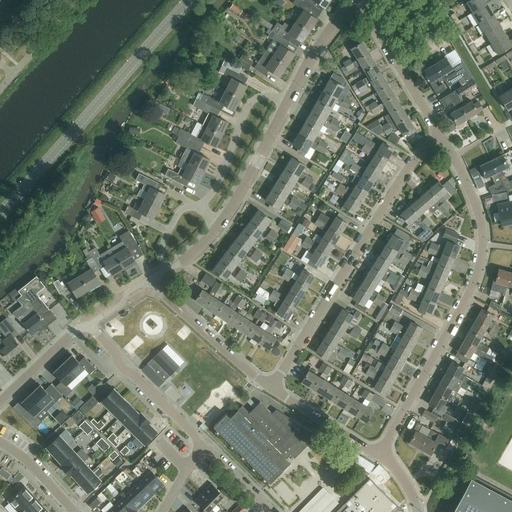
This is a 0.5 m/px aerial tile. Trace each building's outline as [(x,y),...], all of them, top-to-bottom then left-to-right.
[(311,7),(300,0),(298,0),(295,5),(303,10),(295,21),(310,31),(317,20),(307,13),(311,7)] [(469,0),(465,2),(472,13),(487,4),(484,0),(469,0)] [(243,11),(233,4),(229,9),(239,16),(243,11)] [(478,23),(493,14),(487,4),(472,13),(478,23)] [(459,21),(454,13),(450,16),(454,24),(459,21)] [(493,14),(478,23),(484,34),(499,25),(493,14)] [(310,31),(295,21),(291,27),(284,23),(282,26),(277,22),(274,27),(259,17),(257,20),(269,28),(288,41),(292,35),(302,42),(310,31)] [(465,31),(460,24),(456,26),(461,33),(465,31)] [(499,25),(484,34),(490,44),(505,35),(499,25)] [(269,28),(266,32),(269,35),(268,37),(280,45),(273,56),(286,65),(294,54),(284,47),(288,41),(269,28)] [(471,42),(466,34),(462,36),(467,44),(471,42)] [(505,35),(490,44),(497,55),(511,46),(505,35)] [(356,61),(369,53),(362,42),(357,45),(354,40),(348,44),(357,60),(352,63),(350,59),(343,63),(345,67),(356,61)] [(477,52),(472,44),(468,47),(473,54),(477,52)] [(214,51),(205,46),(202,52),(208,56),(208,55),(211,56),(214,51)] [(273,56),(265,51),(253,68),(265,76),(269,69),(279,76),(286,65),(273,56)] [(364,71),(376,64),(369,53),(356,61),(345,67),(348,72),(360,64),(364,71)] [(252,62),(242,55),(236,64),(247,71),(252,62)] [(484,62),(479,55),(475,57),(480,65),(484,62)] [(505,60),(503,56),(495,61),(498,65),(505,60)] [(445,58),(434,64),(445,83),(453,78),(459,74),(465,83),(470,80),(459,62),(451,68),(445,58)] [(230,78),(224,90),(240,97),(246,85),(235,80),(238,73),(237,73),(240,68),(225,60),(219,72),(230,78)] [(509,68),(504,61),(499,65),(504,71),(509,68)] [(495,66),(493,63),(485,68),(487,71),(495,66)] [(382,74),(376,64),(364,71),(368,77),(355,85),(358,89),(369,82),(382,74)] [(445,83),(434,64),(424,70),(429,80),(428,81),(436,95),(445,90),(441,85),(437,87),(433,80),(437,78),(439,82),(443,79),(445,83)] [(377,92),(388,85),(382,74),(369,82),(358,89),(360,93),(373,85),(377,92)] [(330,79),(323,90),(350,105),(352,101),(339,94),(346,83),(343,79),(341,77),(337,83),(330,79)] [(472,80),(463,85),(467,91),(476,86),(472,80)] [(395,95),(388,85),(377,92),(383,102),(378,105),(375,102),(365,108),(367,112),(382,103),(395,95)] [(467,91),(463,85),(456,89),(460,96),(467,91)] [(234,109),(240,97),(224,90),(219,101),(202,93),(198,100),(220,110),(223,104),(234,109)] [(350,105),(323,90),(317,101),(331,109),(334,104),(338,106),(340,106),(347,110),(350,105)] [(451,92),(468,119),(482,110),(477,101),(473,104),(471,101),(465,104),(456,90),(451,92)] [(511,108),(511,94),(509,90),(498,96),(507,111),(511,108)] [(457,125),(468,119),(451,92),(439,100),(443,108),(451,103),(456,110),(450,114),(457,125)] [(390,113),(401,106),(395,95),(382,103),(367,112),(368,112),(369,112),(370,113),(373,114),(386,107),(390,113)] [(209,121),(206,127),(222,134),(227,122),(216,117),(220,110),(198,100),(195,106),(204,110),(201,117),(209,121)] [(317,101),(311,111),(337,126),(339,123),(327,116),(331,109),(317,101)] [(408,117),(401,106),(390,113),(384,117),(388,123),(381,127),(378,121),(366,129),(377,135),(395,125),(408,117)] [(311,111),(305,122),(318,130),(321,125),(327,128),(328,127),(339,133),(341,129),(337,127),(337,126),(311,111)] [(377,135),(378,135),(383,138),(393,131),(393,132),(399,129),(403,134),(415,128),(408,117),(395,125),(377,135)] [(305,122),(298,133),(325,148),(327,144),(320,140),(321,139),(315,136),(318,130),(305,122)] [(172,133),(202,147),(205,141),(216,146),(222,134),(206,127),(206,128),(202,126),(197,137),(175,126),(172,133)] [(346,131),(340,140),(347,144),(352,135),(346,131)] [(202,147),(172,133),(179,136),(176,143),(186,148),(180,160),(203,171),(209,159),(198,154),(202,147)] [(322,152),(325,148),(298,133),(292,144),(298,148),(296,151),(303,156),(309,146),(314,150),(315,148),(322,152)] [(399,137),(391,133),(388,139),(395,143),(399,137)] [(356,140),(387,160),(394,149),(383,142),(378,149),(359,137),(356,140)] [(369,163),(380,171),(387,160),(356,140),(356,141),(352,138),(349,142),(356,147),(357,145),(362,148),(361,149),(368,154),(367,156),(372,159),(369,163)] [(351,157),(356,149),(350,146),(346,154),(351,157)] [(501,155),(490,161),(498,176),(504,190),(505,190),(501,181),(506,179),(502,170),(509,166),(506,160),(504,161),(501,155)] [(291,157),(285,168),(298,176),(303,179),(311,184),(313,179),(301,172),(305,165),(291,157)] [(340,174),(347,163),(341,159),(334,170),(340,174)] [(197,184),(203,171),(180,160),(188,164),(185,170),(180,168),(178,174),(168,169),(164,176),(183,185),(187,178),(197,184)] [(130,164),(123,161),(120,167),(128,170),(130,164)] [(491,195),(504,190),(498,176),(490,161),(479,166),(482,171),(480,171),(484,179),(491,175),(495,184),(488,188),(491,195)] [(367,192),(374,181),(362,174),(357,171),(360,167),(353,162),(347,171),(356,176),(352,182),(367,192)] [(369,163),(366,169),(362,166),(360,167),(357,171),(362,174),(374,181),(380,171),(369,163)] [(322,170),(312,165),(309,170),(319,175),(322,170)] [(298,176),(285,168),(278,178),(292,187),(298,176)] [(144,199),(159,207),(165,194),(154,189),(157,182),(139,173),(136,180),(143,184),(141,189),(147,192),(144,199)] [(278,178),(272,189),(285,198),(292,187),(278,178)] [(303,179),(301,184),(308,188),(311,184),(303,179)] [(429,190),(447,210),(450,207),(445,201),(457,191),(448,181),(442,186),(438,181),(429,190)] [(360,202),(367,192),(352,182),(356,185),(352,190),(347,187),(346,188),(339,184),(337,187),(360,202)] [(354,213),(360,202),(337,187),(334,193),(346,201),(342,206),(354,213)] [(295,210),(298,205),(290,201),(285,198),(272,189),(265,200),(279,208),(282,202),(295,210)] [(419,198),(428,207),(433,203),(443,214),(447,210),(429,190),(419,198)] [(338,198),(334,195),(329,202),(334,205),(338,198)] [(293,197),(290,201),(298,205),(300,201),(293,197)] [(428,207),(419,198),(410,206),(418,215),(428,207)] [(159,207),(144,199),(138,211),(128,206),(124,213),(138,220),(142,213),(153,219),(159,207)] [(501,225),(511,222),(511,218),(509,205),(508,202),(497,204),(501,225)] [(410,206),(400,214),(408,224),(413,220),(417,225),(418,224),(424,230),(428,227),(422,220),(418,215),(410,206)] [(258,210),(250,220),(263,230),(271,220),(258,210)] [(317,220),(340,234),(347,223),(336,216),(333,220),(321,213),(317,220)] [(422,220),(428,227),(432,223),(426,217),(422,220)] [(322,238),(334,245),(340,234),(317,220),(316,219),(314,222),(327,230),(322,238)] [(256,240),(263,230),(250,220),(242,229),(256,240)] [(291,227),(281,220),(277,227),(287,233),(291,227)] [(235,239),(248,250),(256,240),(242,229),(235,239)] [(459,234),(446,229),(443,236),(455,242),(459,234)] [(111,248),(123,268),(135,261),(129,251),(137,246),(128,230),(119,236),(125,247),(115,253),(111,248)] [(272,230),(268,234),(275,239),(278,235),(272,230)] [(392,234),(385,245),(413,262),(417,254),(411,255),(399,247),(403,241),(406,243),(409,237),(400,232),(397,237),(392,234)] [(275,239),(268,234),(265,238),(271,243),(275,239)] [(301,239),(293,234),(283,249),(293,255),(295,252),(293,251),(301,239)] [(327,255),(334,245),(322,238),(318,245),(306,237),(304,241),(327,255)] [(235,239),(227,249),(241,259),(248,250),(235,239)] [(320,266),(327,255),(304,241),(301,245),(308,249),(307,251),(312,254),(309,259),(320,266)] [(426,245),(454,258),(459,246),(447,241),(445,247),(431,241),(431,243),(428,242),(426,245)] [(413,262),(385,245),(379,255),(390,262),(394,256),(406,264),(405,265),(409,269),(413,262)] [(438,264),(449,269),(454,258),(426,245),(426,246),(429,247),(427,252),(440,257),(438,264)] [(99,268),(89,251),(87,248),(82,251),(87,260),(85,260),(90,268),(79,275),(88,290),(99,283),(93,272),(99,268)] [(89,251),(99,268),(105,265),(112,275),(123,268),(111,248),(99,255),(95,248),(89,251)] [(220,259),(233,269),(241,259),(227,249),(220,259)] [(256,249),(253,253),(260,258),(263,254),(256,249)] [(260,258),(253,253),(249,258),(256,263),(260,258)] [(379,255),(372,266),(400,284),(404,277),(399,274),(398,277),(386,269),(390,262),(379,255)] [(233,269),(220,259),(212,269),(225,279),(233,269)] [(318,265),(309,259),(306,263),(315,269),(318,265)] [(433,275),(445,280),(449,269),(438,264),(435,270),(429,268),(429,269),(421,266),(419,270),(427,273),(433,275)] [(372,266),(366,276),(377,283),(380,278),(392,286),(395,292),(400,284),(372,266)] [(287,268),(284,273),(291,277),(294,273),(287,268)] [(238,273),(244,278),(247,274),(241,269),(238,273)] [(296,280),(307,287),(314,276),(303,269),(296,280)] [(506,285),(509,272),(498,269),(495,280),(492,280),(489,290),(493,291),(504,294),(506,285)] [(419,270),(417,275),(425,278),(427,273),(419,270)] [(241,283),(244,278),(238,273),(234,278),(241,283)] [(291,277),(284,273),(281,277),(288,282),(291,277)] [(207,274),(202,281),(212,288),(217,281),(207,274)] [(88,290),(79,275),(67,282),(67,283),(61,286),(57,279),(52,282),(58,293),(70,286),(76,297),(88,290)] [(440,292),(445,280),(433,275),(428,287),(440,292)] [(366,276),(359,287),(387,305),(388,305),(382,301),(385,296),(373,289),(377,283),(366,276)] [(289,291),(300,298),(307,287),(296,280),(289,291)] [(216,292),(220,285),(216,282),(208,293),(202,289),(195,300),(206,307),(213,296),(216,292)] [(220,285),(216,292),(220,295),(224,288),(220,285)] [(383,312),(387,305),(359,287),(352,298),(358,301),(354,306),(363,312),(366,307),(363,305),(367,298),(379,306),(378,307),(383,312)] [(423,298),(435,303),(440,292),(428,287),(423,298)] [(23,305),(27,311),(39,325),(43,321),(40,317),(49,309),(31,288),(22,295),(27,302),(23,305)] [(410,292),(417,296),(419,291),(412,288),(411,288),(410,292)] [(398,294),(415,301),(417,296),(410,292),(409,293),(401,289),(398,294)] [(273,290),(271,294),(278,298),(280,294),(273,290)] [(289,291),(283,301),(294,308),(300,298),(289,291)] [(278,298),(271,294),(268,298),(275,303),(274,305),(278,308),(276,312),(287,319),(294,308),(283,301),(278,298)] [(223,303),(213,296),(206,307),(216,314),(223,303)] [(237,305),(241,299),(237,296),(233,303),(237,305)] [(430,315),(435,303),(423,298),(418,310),(430,315)] [(246,302),(241,299),(237,305),(242,309),(246,302)] [(501,306),(491,301),(488,306),(499,312),(501,306)] [(223,303),(216,314),(226,321),(234,310),(223,303)] [(403,310),(392,305),(389,311),(399,316),(403,310)] [(258,319),(262,312),(258,309),(253,316),(258,319)] [(335,319),(346,326),(353,315),(342,309),(335,319)] [(475,320),(487,327),(491,329),(497,333),(500,328),(489,321),(493,316),(481,309),(475,320)] [(226,321),(237,328),(244,317),(234,310),(226,321)] [(39,325),(27,311),(18,318),(29,333),(30,332),(31,334),(39,328),(37,326),(39,325)] [(262,312),(258,319),(262,322),(267,315),(262,312)] [(353,315),(346,326),(352,330),(354,326),(358,319),(353,315)] [(244,317),(237,328),(247,335),(254,324),(244,317)] [(19,333),(6,318),(0,322),(0,330),(6,337),(2,341),(5,345),(0,349),(0,351),(7,359),(21,348),(13,339),(13,338),(19,333)] [(265,330),(258,341),(268,348),(276,337),(269,333),(277,322),(272,319),(270,323),(265,330)] [(340,337),(346,326),(335,319),(329,330),(340,337)] [(481,337),(487,327),(475,320),(469,331),(481,337)] [(395,321),(392,326),(416,339),(422,328),(411,322),(407,328),(395,321)] [(247,335),(258,341),(265,330),(254,324),(247,335)] [(352,330),(359,334),(361,330),(354,326),(352,330)] [(398,343),(410,350),(416,339),(392,326),(389,330),(402,337),(398,343)] [(497,333),(491,329),(488,334),(495,338),(497,333)] [(329,330),(322,341),(351,358),(353,355),(335,344),(340,337),(329,330)] [(359,334),(352,330),(349,335),(356,339),(359,334)] [(469,331),(463,341),(490,356),(489,355),(491,351),(489,348),(478,342),(481,337),(469,331)] [(351,358),(322,341),(315,351),(326,358),(330,352),(342,360),(345,355),(351,359),(351,358)] [(487,361),(490,356),(463,341),(457,352),(469,358),(472,353),(487,361)] [(404,361),(410,350),(398,343),(394,350),(382,343),(380,347),(404,361)] [(398,372),(404,361),(380,347),(377,352),(389,359),(386,365),(398,372)] [(161,349),(141,370),(158,387),(179,366),(161,349)] [(507,353),(501,349),(495,359),(501,362),(507,353)] [(62,363),(75,376),(83,368),(89,374),(95,368),(84,357),(78,362),(71,355),(62,363)] [(500,365),(494,361),(487,374),(493,377),(500,365)] [(452,362),(446,373),(457,379),(463,369),(452,362)] [(62,381),(56,387),(65,396),(72,390),(66,384),(75,376),(62,363),(53,372),(62,381)] [(322,373),(326,365),(322,363),(318,370),(322,373)] [(391,383),(398,372),(386,365),(382,372),(377,369),(377,370),(366,364),(364,367),(391,383)] [(331,368),(326,365),(322,373),(327,376),(331,368)] [(385,394),(391,383),(364,367),(364,369),(359,366),(357,370),(376,381),(373,387),(385,394)] [(479,378),(483,372),(473,367),(469,373),(479,378)] [(312,388),(319,377),(308,370),(301,381),(312,388)] [(446,373),(440,383),(451,390),(452,389),(457,392),(460,387),(465,390),(468,385),(463,382),(457,379),(446,373)] [(343,386),(348,378),(343,376),(339,383),(343,386)] [(330,383),(319,377),(312,388),(323,395),(330,383)] [(466,377),(463,382),(468,385),(471,380),(466,377)] [(348,378),(343,386),(348,388),(352,381),(348,378)] [(333,401),(340,390),(330,383),(323,395),(333,401)] [(440,383),(434,393),(456,406),(459,401),(449,395),(451,390),(440,383)] [(39,385),(30,393),(43,406),(52,398),(39,385)] [(101,401),(109,409),(122,397),(113,388),(101,401)] [(360,396),(364,399),(369,391),(365,388),(360,396)] [(344,408),(351,397),(340,390),(333,401),(344,408)] [(373,394),(369,391),(364,399),(368,401),(373,394)] [(43,406),(30,393),(21,402),(27,409),(20,415),(33,428),(40,421),(34,415),(43,406)] [(434,393),(428,404),(435,408),(432,413),(462,431),(465,425),(440,411),(443,405),(456,413),(459,407),(456,406),(434,393)] [(92,396),(79,409),(85,414),(98,402),(92,396)] [(130,405),(122,397),(109,409),(118,418),(130,405)] [(344,408),(354,415),(362,403),(351,397),(344,408)] [(268,482),(269,483),(290,462),(286,458),(312,432),(275,409),(271,413),(260,401),(249,412),(242,405),(230,417),(226,413),(214,426),(214,427),(215,427),(217,429),(214,431),(217,434),(219,431),(225,437),(225,438),(225,439),(226,438),(231,443),(228,445),(231,448),(234,446),(242,454),(239,456),(242,459),(244,457),(253,465),(250,467),(253,470),(255,468),(264,476),(261,478),(264,481),(266,479),(269,481),(268,482)] [(362,403),(354,415),(365,422),(373,410),(362,403)] [(126,427),(140,413),(140,412),(139,413),(130,405),(118,418),(126,427)] [(65,410),(57,418),(63,425),(72,417),(65,410)] [(437,417),(425,410),(421,416),(433,423),(437,417)] [(126,427),(135,435),(149,421),(140,413),(126,427)] [(94,426),(99,431),(105,425),(100,420),(97,423),(94,426)] [(83,431),(89,425),(85,421),(79,426),(83,431)] [(149,421),(135,435),(144,444),(156,431),(148,423),(149,421)] [(419,449),(430,430),(417,423),(412,432),(414,433),(409,443),(419,449)] [(83,431),(88,435),(93,429),(89,425),(83,431)] [(462,433),(456,429),(451,438),(457,441),(462,433)] [(448,440),(430,430),(419,449),(430,455),(435,445),(443,449),(448,440)] [(112,444),(115,441),(118,438),(113,433),(107,439),(112,444)] [(46,447),(54,456),(67,444),(59,435),(46,447)] [(100,448),(106,442),(101,438),(96,443),(100,448)] [(100,448),(104,452),(110,446),(106,442),(100,448)] [(61,466),(75,453),(67,444),(54,456),(62,465),(60,466),(61,466)] [(130,450),(126,446),(120,451),(124,456),(130,450)] [(114,451),(109,456),(113,461),(119,455),(114,451)] [(61,466),(69,475),(84,462),(75,453),(61,466)] [(374,466),(356,454),(351,462),(369,474),(374,466)] [(70,474),(79,483),(92,471),(84,462),(69,475),(70,474)] [(141,472),(136,467),(133,471),(138,476),(141,472)] [(100,480),(92,471),(79,483),(87,492),(100,480)] [(122,471),(119,475),(124,480),(128,477),(122,471)] [(150,471),(141,480),(154,493),(163,484),(150,471)] [(511,511),(511,496),(464,471),(455,488),(463,493),(452,511),(511,511)] [(119,475),(115,478),(121,483),(124,480),(119,475)] [(347,506),(341,511),(391,511),(398,506),(370,478),(345,503),(347,506)] [(132,488),(144,502),(154,493),(141,480),(132,488)] [(211,483),(203,491),(215,504),(223,495),(228,500),(233,496),(224,487),(220,492),(211,483)] [(115,489),(110,484),(107,487),(112,493),(115,489)] [(18,511),(35,497),(25,486),(9,501),(18,511)] [(135,511),(144,502),(132,488),(122,497),(135,511)] [(328,511),(338,503),(324,489),(300,511),(328,511)] [(214,511),(211,508),(215,504),(203,491),(194,500),(205,511),(204,511),(214,511)] [(106,498),(101,492),(98,496),(103,501),(106,498)] [(18,511),(40,511),(45,508),(35,497),(18,511)] [(113,506),(118,511),(136,511),(135,511),(122,497),(113,506)] [(100,502),(97,498),(89,506),(93,509),(100,502)]
